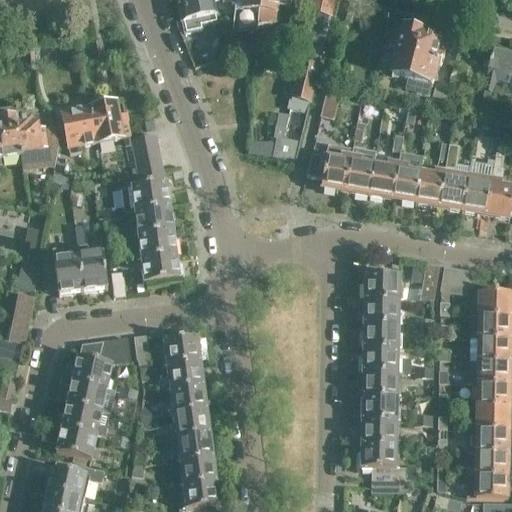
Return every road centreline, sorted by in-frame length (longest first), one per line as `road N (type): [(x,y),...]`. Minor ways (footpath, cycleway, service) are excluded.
road 1 (residential): [(8,511),(43,349),(66,333),(232,308)]
road 2 (residential): [(228,258),(226,227),(141,0)]
road 3 (residential): [(323,511),(331,242)]
road 4 (residential): [(232,308),(256,511)]
road 5 (residential): [(511,263),(331,242)]
